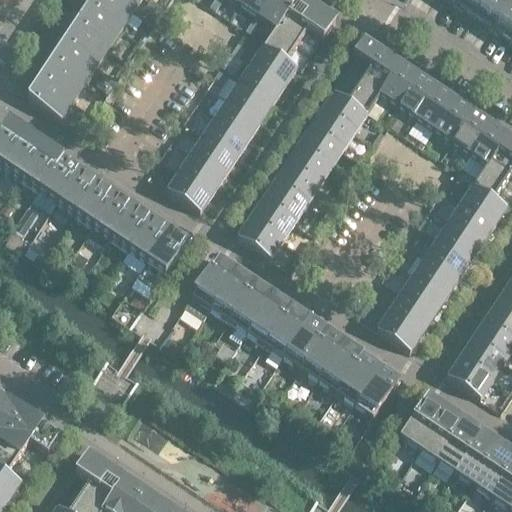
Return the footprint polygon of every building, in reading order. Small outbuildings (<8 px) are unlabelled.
[(132,18),(105,0),(96,0),(87,14),(120,36),(132,18)] [(144,0),(105,0),(132,18),(144,0)] [(164,13),(172,0),(166,0),(160,11),(164,13)] [(207,5),(198,0),(195,0),(194,2),(204,9),(207,5)] [(240,10),(246,0),(225,0),(240,10)] [(258,22),(273,0),(246,0),(240,10),(255,20),(258,22)] [(286,19),(298,1),(296,0),(273,0),(258,22),(261,24),(276,33),(276,34),(286,19)] [(440,0),(456,10),(463,0),(440,0)] [(474,22),(489,0),(463,0),(456,10),(474,22)] [(492,34),(511,4),(511,0),(489,0),(474,22),(492,34)] [(335,26),(298,1),(286,19),(307,33),(307,34),(322,44),(335,26)] [(215,16),(220,8),(214,4),(209,12),(215,16)] [(510,46),(511,43),(511,4),(492,34),(510,46)] [(155,26),(164,13),(160,11),(152,24),(155,26)] [(120,36),(87,14),(75,32),(108,54),(120,36)] [(232,22),(222,16),(219,19),(230,26),(232,22)] [(285,68),(285,67),(307,34),(307,33),(286,19),(276,34),(276,33),(263,53),(285,68)] [(256,32),(261,24),(258,22),(255,20),(250,28),(256,32)] [(243,29),(232,22),(230,26),(240,33),(243,29)] [(251,40),(256,32),(250,28),(245,36),(251,40)] [(108,54),(75,32),(63,50),(96,72),(108,54)] [(140,49),(149,36),(145,33),(136,47),(140,49)] [(235,60),(243,47),(240,44),(231,58),(235,60)] [(400,69),(363,44),(352,61),(370,73),(371,72),(389,85),(400,69)] [(131,63),(140,49),(136,47),(128,60),(131,63)] [(96,72),(63,50),(52,68),(84,90),(96,72)] [(296,74),(285,67),(285,68),(263,53),(251,71),(284,93),(296,74)] [(226,73),(235,60),(231,58),(222,71),(226,73)] [(84,90),(52,68),(40,86),(72,108),(84,90)] [(116,85),(125,71),(121,69),(112,83),(116,85)] [(396,113),(418,81),(400,69),(389,85),(378,101),(379,102),(396,113)] [(284,93),(251,71),(239,89),(272,111),(284,93)] [(378,101),(389,85),(371,72),(370,73),(347,108),(347,109),(366,122),(379,102),(378,101)] [(211,96),(220,83),(216,80),(207,94),(211,96)] [(414,125),(436,93),(418,81),(396,113),(414,125)] [(107,98),(116,85),(112,83),(104,96),(107,98)] [(72,108),(40,86),(27,105),(60,127),(72,108)] [(272,111),(239,89),(227,107),(260,129),(272,111)] [(432,137),(454,105),(436,93),(414,125),(432,137)] [(202,110),(211,96),(207,94),(199,107),(202,110)] [(366,122),(347,109),(347,108),(334,99),(321,118),(354,140),(366,122)] [(92,121),(101,107),(97,105),(88,118),(92,121)] [(450,149),(472,116),(454,105),(432,137),(450,149)] [(260,129),(227,107),(215,125),(248,147),(260,129)] [(187,132),(195,119),(192,116),(183,130),(187,132)] [(468,161),(490,128),(472,116),(450,149),(468,161)] [(389,126),(375,117),(373,120),(386,129),(389,126)] [(83,134),(92,121),(88,118),(80,132),(83,134)] [(354,140),(321,118),(309,136),(342,157),(354,140)] [(0,173),(1,174),(25,139),(26,137),(7,125),(0,135),(0,173)] [(248,147),(215,125),(203,143),(236,165),(248,147)] [(402,135),(389,126),(386,129),(399,138),(402,135)] [(497,156),(508,140),(490,128),(468,161),(485,173),(486,173),(497,156)] [(178,145),(187,132),(183,130),(174,143),(178,145)] [(342,157),(309,136),(297,154),(330,175),(342,157)] [(19,186),(43,151),(44,149),(26,137),(25,139),(1,174),(19,186)] [(374,152),(382,139),(379,137),(370,150),(374,152)] [(511,143),(508,140),(497,156),(511,166),(511,143)] [(424,150),(411,141),(408,145),(422,153),(424,150)] [(236,165),(203,143),(191,161),(224,183),(236,165)] [(37,198),(61,163),(62,161),(44,149),(43,151),(19,186),(37,198)] [(365,166),(374,152),(370,150),(361,163),(365,166)] [(437,158),(424,150),(422,153),(435,162),(437,158)] [(163,168),(172,155),(168,152),(159,166),(163,168)] [(330,175),(297,154),(285,172),(318,193),(330,175)] [(492,205),(511,175),(511,166),(497,156),(486,173),(485,173),(472,192),(492,205)] [(55,210),(79,175),(80,173),(62,161),(61,163),(37,198),(55,210)] [(224,183),(191,161),(179,179),(212,200),(224,183)] [(460,173),(446,164),(444,168),(457,177),(460,173)] [(154,181),(163,168),(159,166),(150,179),(154,181)] [(318,193),(285,172),(273,190),(306,211),(318,193)] [(73,222),(96,187),(97,185),(80,173),(79,175),(55,210),(73,222)] [(350,188),(359,175),(355,173),(346,186),(350,188)] [(473,182),(460,173),(457,177),(471,185),(473,182)] [(212,200),(179,179),(166,197),(199,219),(212,200)] [(444,200),(453,186),(449,184),(441,197),(444,200)] [(91,234),(116,197),(97,185),(96,187),(73,222),(91,234)] [(341,202),(350,188),(346,186),(337,199),(341,202)] [(306,211),(273,190),(261,208),(294,229),(306,211)] [(506,214),(492,205),(472,192),(460,210),(493,232),(506,214)] [(109,246),(134,209),(116,197),(91,234),(109,246)] [(435,213),(444,200),(441,197),(432,210),(435,213)] [(495,205),(504,211),(508,206),(499,200),(495,205)] [(294,229),(261,208),(249,226),(282,247),(294,229)] [(127,258),(152,221),(134,209),(109,246),(127,258)] [(326,224),(335,211),(331,209),(322,222),(326,224)] [(493,232),(460,210),(448,228),(481,250),(493,232)] [(420,236),(429,222),(426,220),(417,233),(420,236)] [(145,270),(170,233),(152,221),(127,258),(145,270)] [(317,238),(326,224),(322,222),(314,235),(317,238)] [(282,247),(249,226),(237,244),(270,266),(282,247)] [(481,250),(448,228),(436,246),(469,268),(481,250)] [(164,282),(189,246),(170,233),(145,270),(164,282)] [(412,249),(420,236),(417,233),(408,246),(412,249)] [(302,260),(311,247),(307,245),(298,258),(302,260)] [(469,268),(436,246),(425,264),(457,286),(469,268)] [(396,271),(405,258),(402,256),(393,269),(396,271)] [(293,273),(302,260),(298,258),(289,271),(293,273)] [(457,286),(425,264),(413,282),(445,304),(457,286)] [(209,316),(236,277),(217,265),(191,304),(209,316)] [(388,285),(396,271),(393,269),(384,282),(388,285)] [(227,328),(253,289),(236,277),(209,316),(227,328)] [(445,304),(413,282),(401,300),(433,322),(445,304)] [(245,340),(272,301),(253,289),(227,328),(245,340)] [(372,308),(381,294),(378,292),(369,305),(372,308)] [(511,296),(507,293),(495,311),(511,322),(511,296)] [(433,322),(401,300),(389,318),(421,340),(433,322)] [(263,352),(289,313),(272,301),(245,340),(263,352)] [(364,321),(372,308),(369,305),(360,318),(364,321)] [(511,322),(495,311),(483,329),(511,348),(511,322)] [(281,364),(307,325),(289,313),(263,352),(281,364)] [(421,340),(389,318),(376,337),(409,359),(421,340)] [(299,376),(325,337),(307,325),(281,364),(299,376)] [(511,356),(511,348),(483,329),(471,347),(504,369),(511,356)] [(317,388),(343,349),(325,337),(299,376),(317,388)] [(504,369),(471,347),(459,365),(492,387),(504,369)] [(335,400),(361,361),(343,349),(317,388),(335,400)] [(353,412),(379,373),(361,361),(335,400),(353,412)] [(492,387),(459,365),(446,384),(479,406),(492,387)] [(372,424),(398,385),(379,373),(353,412),(372,424)] [(503,413),(511,400),(508,398),(499,411),(503,413)] [(0,447),(9,434),(20,417),(22,415),(4,403),(4,404),(0,409),(0,447)] [(419,456),(445,416),(426,404),(400,444),(419,456)] [(59,440),(22,415),(20,417),(9,434),(29,447),(47,459),(59,440)] [(437,468),(463,428),(445,416),(419,456),(437,468)] [(455,480),(481,440),(463,428),(437,468),(455,480)] [(0,475),(7,480),(29,447),(9,434),(0,447),(0,475)] [(473,492),(499,452),(481,440),(455,480),(473,492)] [(491,504),(511,471),(511,460),(499,452),(473,492),(491,504)] [(125,484),(88,459),(87,459),(75,478),(90,488),(112,503),(125,484)] [(502,511),(511,511),(511,471),(491,504),(502,511)] [(20,488),(7,480),(0,475),(0,501),(8,507),(20,488)] [(130,511),(142,495),(125,484),(112,503),(106,511),(130,511)] [(106,511),(112,503),(90,488),(74,511),(106,511)] [(156,511),(160,507),(142,495),(130,511),(156,511)]
